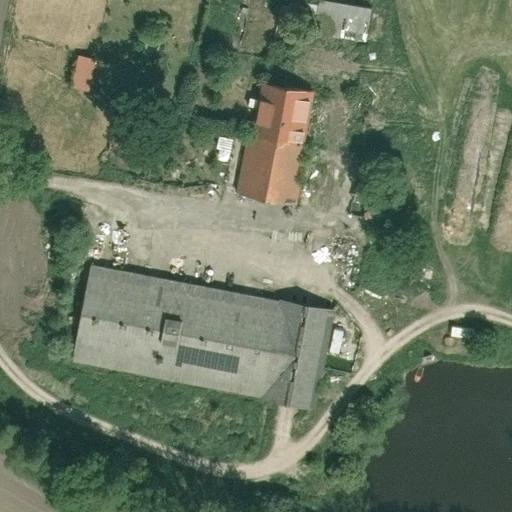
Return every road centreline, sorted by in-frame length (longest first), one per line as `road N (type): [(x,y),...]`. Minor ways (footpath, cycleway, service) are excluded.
road 1 (track): [(511,319),(489,308),(437,314),(382,354),(304,456),(256,468),(335,493)]
road 2 (track): [(256,468),(229,475),(103,430),(21,372),(0,343)]
